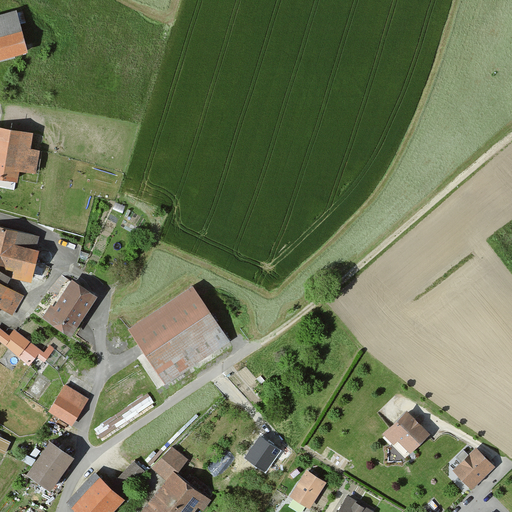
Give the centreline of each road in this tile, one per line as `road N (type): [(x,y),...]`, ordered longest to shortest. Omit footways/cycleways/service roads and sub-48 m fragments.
road 1 (track): [(256,343),(511,134)]
road 2 (residential): [(84,461),(81,436),(99,384),(107,298),(68,267),(37,226),(0,218)]
road 3 (residential): [(84,461),(256,343)]
